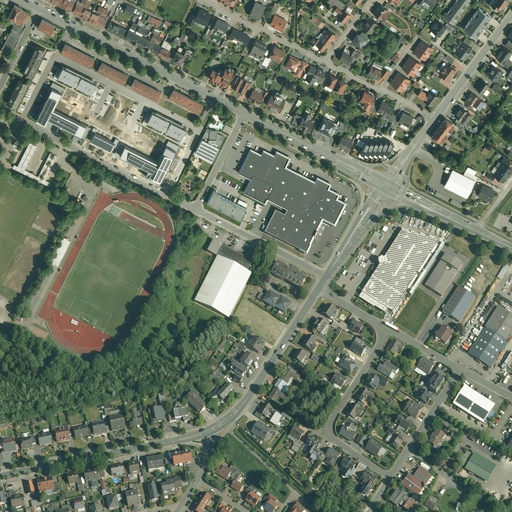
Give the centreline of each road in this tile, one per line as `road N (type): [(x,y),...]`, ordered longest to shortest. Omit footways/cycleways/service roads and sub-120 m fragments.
road 1 (tertiary): [(39,7),(244,113)]
road 2 (secondary): [(0,476),(208,431)]
road 3 (residential): [(389,329),(329,429),(389,476)]
road 4 (secondary): [(208,431),(244,402),(318,288)]
road 5 (residential): [(166,194),(21,121)]
road 6 (residential): [(198,128),(54,56)]
road 7 (residential): [(325,277),(195,208)]
road 8 (residential): [(200,0),(324,61)]
road 9 (tertiary): [(384,179),(262,122)]
road 10 (tertiary): [(262,122),(378,186)]
road 11 (tertiary): [(511,14),(434,119)]
road 12 (residential): [(389,476),(460,370)]
road 13 (residential): [(324,61),(434,119)]
